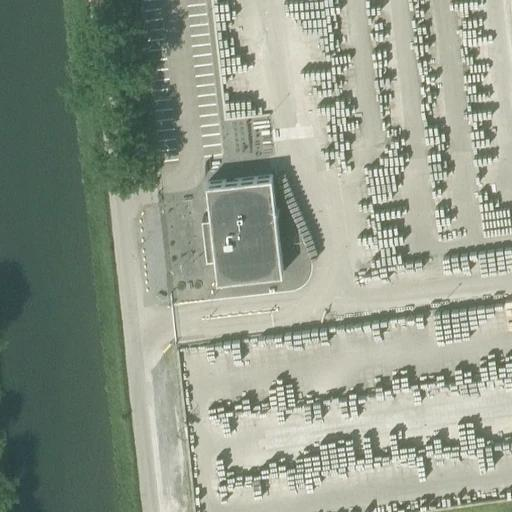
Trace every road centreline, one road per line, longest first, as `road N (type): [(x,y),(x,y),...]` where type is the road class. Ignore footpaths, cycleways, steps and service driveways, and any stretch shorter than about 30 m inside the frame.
road 1 (unclassified): [(149,511),(113,168)]
road 2 (track): [(113,168),(95,0)]
